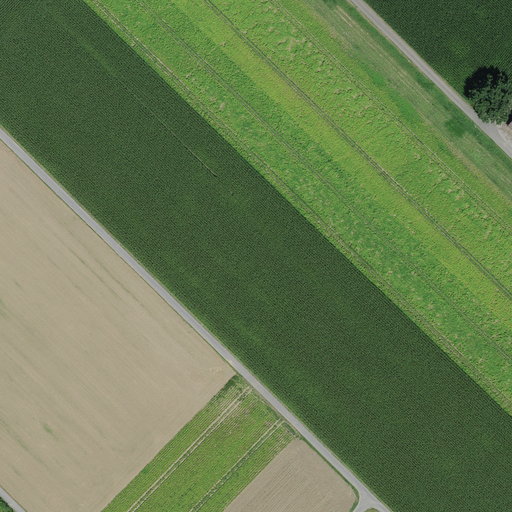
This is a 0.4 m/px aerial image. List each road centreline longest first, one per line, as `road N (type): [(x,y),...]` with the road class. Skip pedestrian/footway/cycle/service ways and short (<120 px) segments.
road 1 (track): [(0,131),(382,511)]
road 2 (residential): [(511,151),(358,0)]
